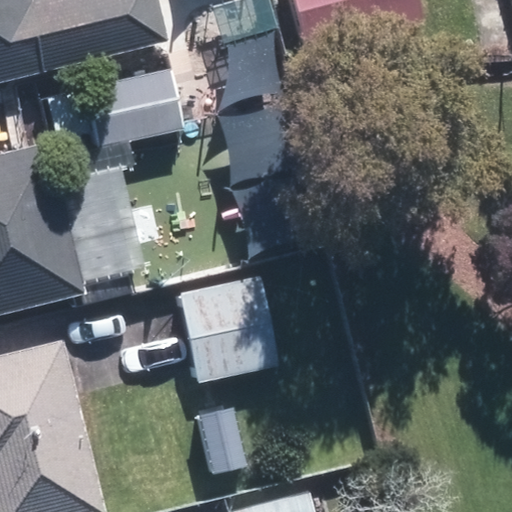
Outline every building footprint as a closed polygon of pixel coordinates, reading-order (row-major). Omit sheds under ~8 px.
[(0,0),(0,75),(166,35),(157,0),(0,0)] [(269,0),(173,0),(184,46),(275,24),(269,0)] [(417,0),(300,0),(312,45),(422,16),(417,0)] [(88,85),(99,138),(177,122),(166,69),(88,85)] [(0,306),(80,287),(44,140),(0,151),(0,306)] [(141,241),(145,246),(150,251),(156,254),(162,257),(168,258),(175,258),(182,257),(188,255),(194,252),(199,248),(204,243),(207,237),(210,231),(211,224),(211,217),(210,211),(208,204),(205,198),(201,193),(196,189),(190,185),(184,183),(177,181),(171,181),(164,182),(158,184),(152,187),(146,192),(142,197),(138,202),(136,209),(135,215),(134,222),(135,228),(138,235),(141,241)] [(261,277),(186,292),(203,376),(278,361),(261,277)] [(0,511),(79,511),(105,506),(60,334),(0,349),(0,511)] [(309,511),(304,489),(234,508),(235,511),(309,511)]
